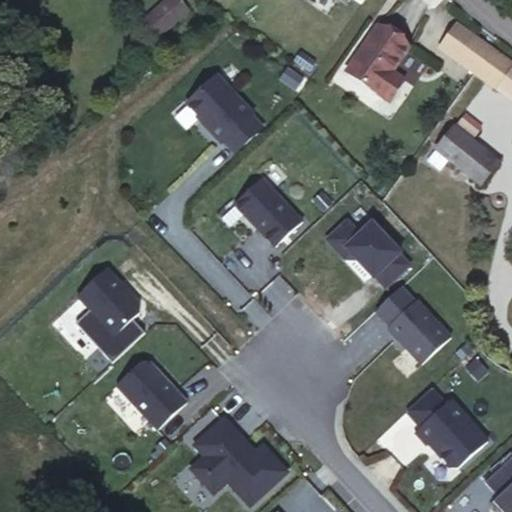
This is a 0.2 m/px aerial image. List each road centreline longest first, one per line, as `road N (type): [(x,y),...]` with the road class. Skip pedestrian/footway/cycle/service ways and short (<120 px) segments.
road 1 (track): [(287,372),(108,210),(115,138)]
road 2 (residential): [(287,372),(319,438),(385,511)]
